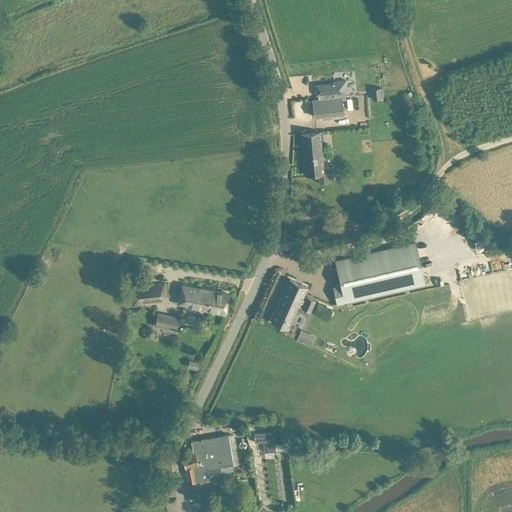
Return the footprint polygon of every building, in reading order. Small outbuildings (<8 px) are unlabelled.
[(397,73),(367,76),(368,88),(398,85),(397,73)] [(380,88),(372,88),(373,99),(381,99),(380,88)] [(344,114),(342,96),(312,99),(314,117),(344,114)] [(320,132),(301,134),(305,174),(318,173),(319,183),(334,182),(333,172),(324,173),(320,132)] [(334,287),(338,303),(424,283),(414,242),(336,260),(342,285),(334,287)] [(282,297),(270,321),(288,329),(299,305),(302,306),(302,308),(310,311),(315,300),(307,296),(306,298),(303,296),(307,286),(290,278),(289,279),(282,297)] [(133,306),(140,305),(139,302),(165,299),(165,296),(167,296),(166,282),(131,286),(133,306)] [(180,284),(178,293),(183,294),(181,306),(201,310),(202,309),(215,312),(225,314),(229,293),(219,292),(185,285),(180,284)] [(156,319),(155,326),(177,330),(179,317),(158,312),(156,319)] [(314,345),(319,334),(303,328),(299,339),(314,345)] [(270,433),(254,433),(254,442),(263,442),(264,452),(275,451),(275,450),(287,450),(287,444),(275,445),(274,436),(271,436),(271,435),(270,435),(270,433)] [(193,453),(182,456),(186,468),(186,472),(189,484),(203,481),(220,477),(219,467),(232,465),(227,434),(191,441),(193,453)] [(260,511),(258,500),(248,501),(249,507),(239,508),(239,511),(260,511)]
